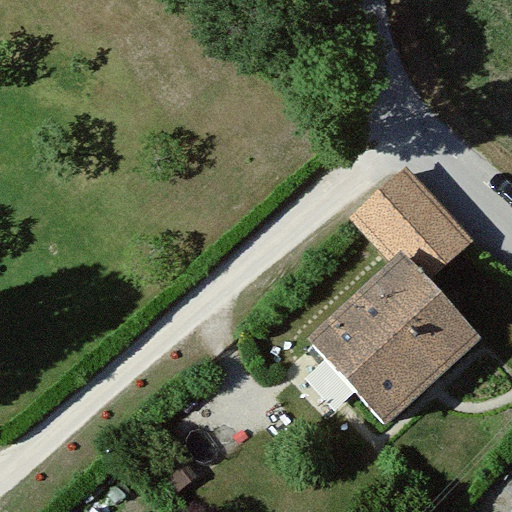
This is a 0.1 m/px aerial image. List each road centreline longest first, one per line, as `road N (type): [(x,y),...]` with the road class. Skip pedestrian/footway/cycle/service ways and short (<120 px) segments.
road 1 (track): [(404,125),(0,480)]
road 2 (residential): [(511,225),(404,125),(368,0)]
